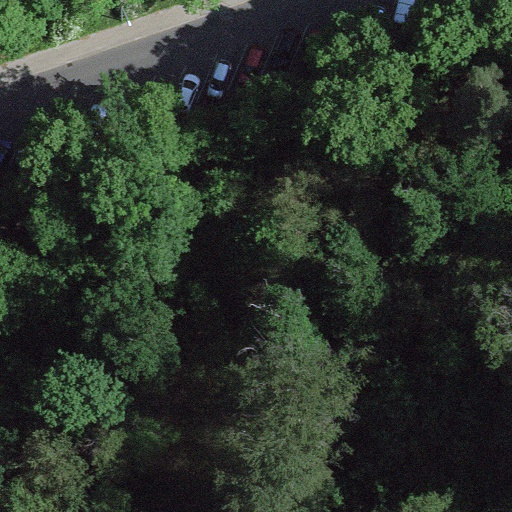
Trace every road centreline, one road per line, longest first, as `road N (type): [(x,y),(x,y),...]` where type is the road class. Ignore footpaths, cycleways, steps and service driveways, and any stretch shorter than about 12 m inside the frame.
road 1 (track): [(511,81),(0,250)]
road 2 (residential): [(265,0),(0,90)]
